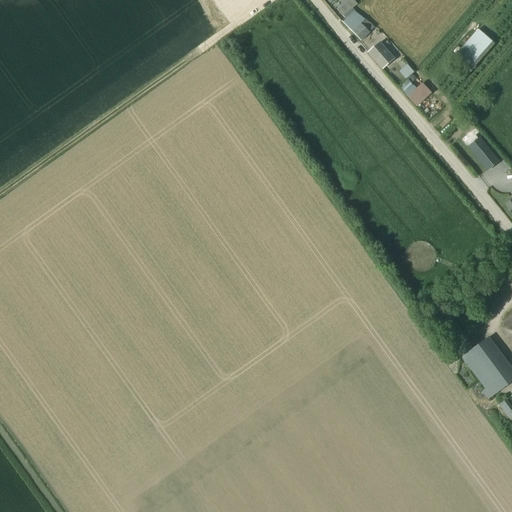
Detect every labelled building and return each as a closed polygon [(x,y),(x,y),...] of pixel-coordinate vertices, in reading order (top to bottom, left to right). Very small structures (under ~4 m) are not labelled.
[(357,5),(353,0),(350,0),(338,10),(343,16),(357,5)] [(352,31),(361,23),(363,20),(354,10),(342,22),(352,31)] [(365,19),(361,23),(352,32),(361,40),(360,42),(364,45),(375,31),(365,19)] [(471,62),(490,41),(476,29),(457,49),(471,62)] [(382,68),(393,58),(380,44),(369,54),(382,68)] [(397,71),(405,79),(413,71),(406,63),(397,71)] [(406,96),(415,88),(407,78),(398,87),(406,96)] [(488,170),(498,162),(479,138),(469,147),(488,170)] [(420,274),(436,263),(420,241),(404,252),(420,274)] [(511,313),(503,321),(503,329),(511,339),(511,313)] [(461,357),(478,380),(506,360),(489,337),(461,357)] [(511,367),(506,360),(478,380),(484,389),(482,391),(488,399),(511,381),(511,367)] [(499,405),(511,422),(511,407),(506,400),(499,405)]
